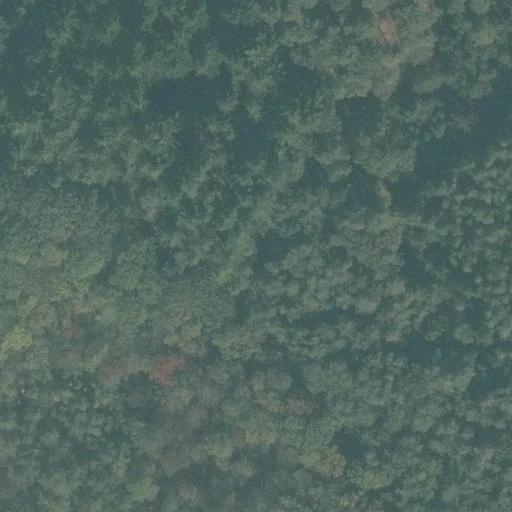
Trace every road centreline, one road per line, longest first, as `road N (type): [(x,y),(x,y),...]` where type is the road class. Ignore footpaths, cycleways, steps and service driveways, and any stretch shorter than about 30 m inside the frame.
road 1 (track): [(0,156),(89,186),(179,230),(262,302),(338,409),(390,511)]
road 2 (track): [(511,400),(254,0)]
